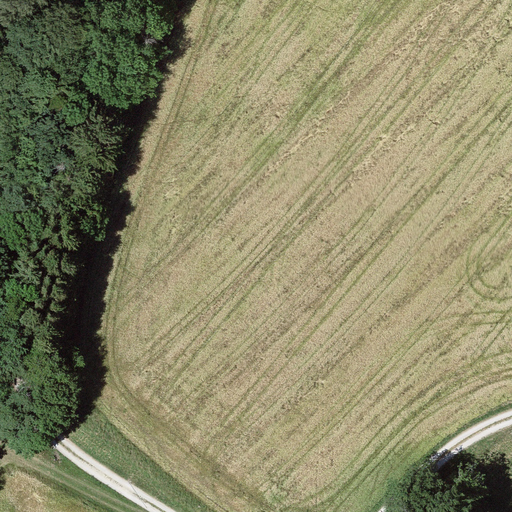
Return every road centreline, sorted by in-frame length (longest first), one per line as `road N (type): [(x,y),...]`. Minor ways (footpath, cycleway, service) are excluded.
road 1 (track): [(174,511),(62,446),(28,411),(9,367),(0,300)]
road 2 (track): [(511,412),(479,423),(378,511)]
